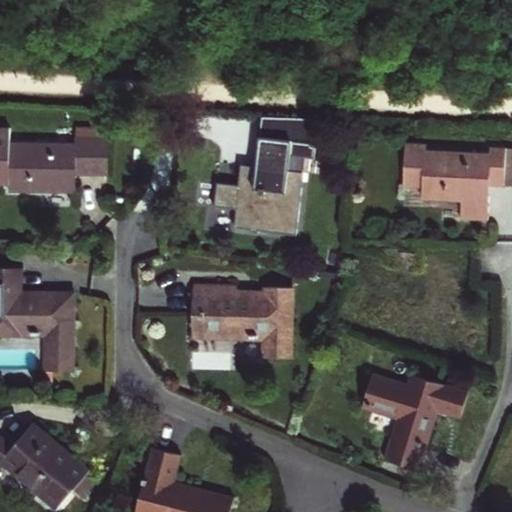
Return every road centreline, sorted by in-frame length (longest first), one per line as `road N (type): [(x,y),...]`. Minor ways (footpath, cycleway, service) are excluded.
road 1 (residential): [(315,471),(144,389),(123,335),(134,231)]
road 2 (residential): [(461,511),(508,385),(511,288),(503,266)]
